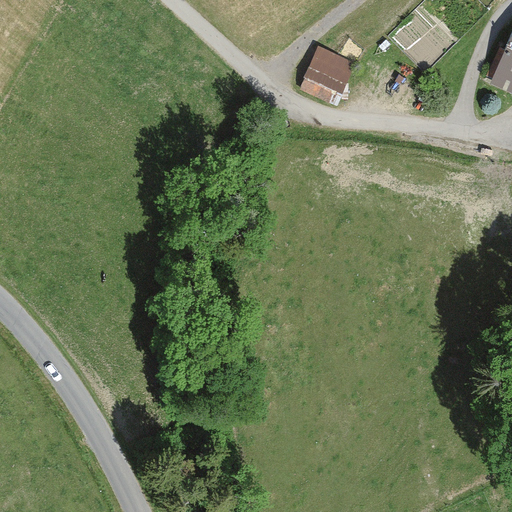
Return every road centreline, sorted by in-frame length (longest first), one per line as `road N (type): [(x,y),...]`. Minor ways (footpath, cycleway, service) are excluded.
road 1 (track): [(511,157),(475,143),(282,116),(159,0)]
road 2 (unclassified): [(136,511),(89,417),(0,306)]
